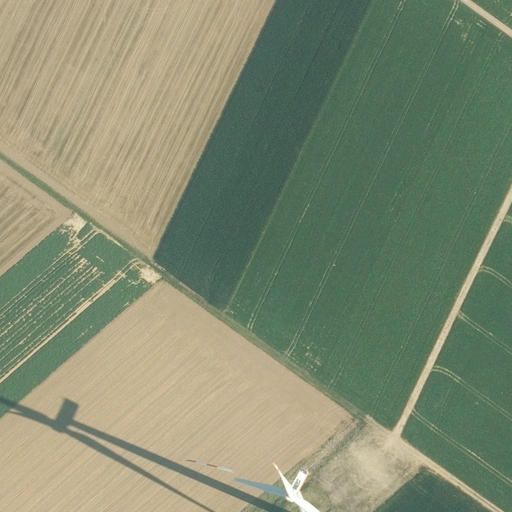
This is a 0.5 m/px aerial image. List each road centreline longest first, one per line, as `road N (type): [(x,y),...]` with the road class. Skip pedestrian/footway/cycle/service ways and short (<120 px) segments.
road 1 (track): [(499,511),(0,156)]
road 2 (track): [(511,191),(394,437),(331,498)]
